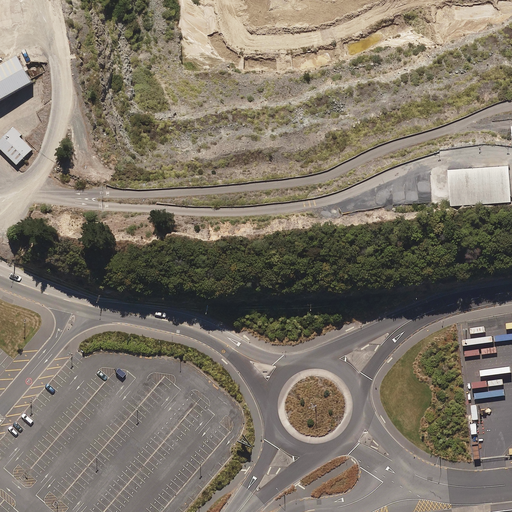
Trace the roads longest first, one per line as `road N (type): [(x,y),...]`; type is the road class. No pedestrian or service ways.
road 1 (tertiary): [(234,348),(177,323),(61,299),(0,275)]
road 2 (track): [(225,0),(244,41),(281,42),(333,33),(418,0)]
road 3 (trunk): [(319,360),(431,310)]
road 4 (unclassified): [(511,484),(452,486),(397,463)]
